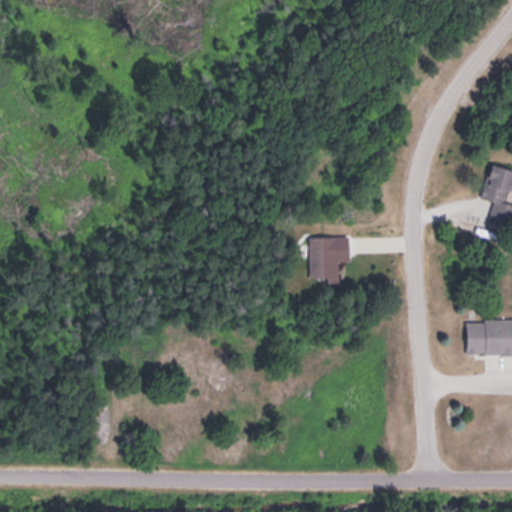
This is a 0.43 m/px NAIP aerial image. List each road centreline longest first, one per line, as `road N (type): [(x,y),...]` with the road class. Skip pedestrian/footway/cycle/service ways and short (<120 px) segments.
road 1 (residential): [(511,478),(0,477)]
road 2 (residential): [(427,479),(411,231),(421,152),(459,82),(511,14)]
